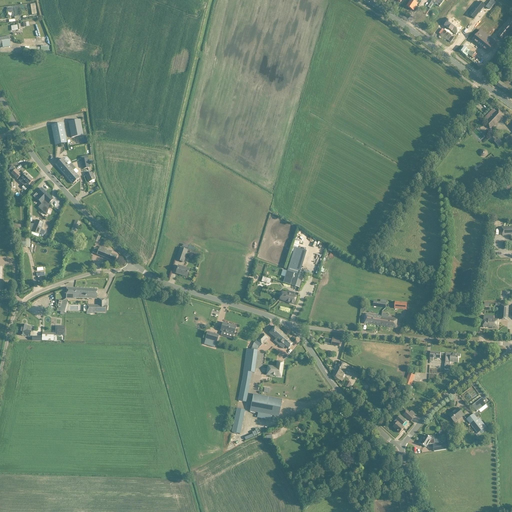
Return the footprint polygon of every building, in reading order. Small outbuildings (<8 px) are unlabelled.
[(411,0),(407,7),(413,11),(418,4),(416,3),(417,0),(411,0)] [(480,2),(469,16),(473,20),(484,6),(480,2)] [(433,3),(428,10),(439,18),(442,13),(439,11),(441,9),(433,3)] [(450,19),(445,26),(456,35),(461,28),(450,19)] [(511,19),(500,34),(506,38),(511,31),(511,19)] [(469,20),(463,28),(468,31),(474,24),(469,20)] [(473,40),(472,40),(479,46),(480,46),(481,47),(488,53),(491,49),(493,46),(496,43),(493,40),(493,41),(491,44),(486,40),(488,36),(481,30),(473,40)] [(0,45),(1,48),(10,46),(9,37),(0,38),(0,45)] [(495,85),(511,97),(511,96),(511,92),(508,89),(505,85),(499,80),(495,85)] [(484,123),(491,129),(504,116),(497,109),(494,113),(484,123)] [(83,135),(80,119),(68,122),(71,138),(83,135)] [(67,143),(63,123),(51,126),(55,145),(67,143)] [(455,140),(459,142),(465,132),(462,129),(455,140)] [(494,141),(498,147),(503,144),(498,138),(494,141)] [(81,159),(83,169),(90,167),(88,158),(81,159)] [(80,178),(76,174),(78,172),(71,163),(69,166),(63,159),(56,165),(73,184),(80,178)] [(10,172),(17,179),(21,175),(15,169),(13,167),(9,172),(10,172)] [(86,175),(89,183),(95,180),(92,172),(86,175)] [(33,181),(26,174),(19,181),(24,186),(23,186),(26,189),(30,186),(29,185),(33,181)] [(40,195),(36,199),(41,204),(38,208),(46,215),(48,209),(46,207),(50,203),(53,199),(49,195),(41,188),(38,192),(37,193),(40,195)] [(43,223),(36,220),(32,232),(39,234),(43,223)] [(72,229),(76,231),(80,222),(75,220),(72,229)] [(511,226),(502,227),(502,235),(511,234),(511,226)] [(34,247),(34,241),(30,241),(30,237),(25,237),(25,247),(34,247)] [(111,254),(112,252),(99,247),(99,249),(95,248),(93,253),(96,255),(115,262),(117,256),(111,254)] [(176,260),(183,262),(187,251),(180,248),(176,260)] [(295,273),(291,285),(299,287),(304,272),(300,271),(305,254),(295,251),(290,269),(289,269),(288,271),(295,273)] [(176,273),(186,277),(189,269),(178,266),(176,273)] [(287,271),(284,283),(290,285),(294,273),(287,271)] [(66,299),(76,299),(76,298),(97,299),(97,290),(67,288),(66,299)] [(282,292),(280,300),(289,303),(294,304),(296,297),(290,295),(291,293),(286,291),(286,293),(282,292)] [(105,305),(105,299),(99,299),(98,302),(97,302),(97,305),(86,304),(86,312),(94,312),(94,313),(105,313),(105,305)] [(67,306),(68,302),(62,301),(59,311),(61,312),(66,313),(68,306),(67,306)] [(508,320),(509,305),(500,305),(500,320),(508,320)] [(364,323),(380,326),(382,316),(368,314),(368,315),(365,315),(364,323)] [(396,328),(397,319),(382,316),(380,326),(396,328)] [(498,329),(499,320),(492,319),(492,320),(484,319),(483,328),(492,328),(492,329),(498,329)] [(223,323),(220,331),(222,331),(221,335),(232,339),(233,335),(234,335),(236,327),(223,323)] [(19,335),(24,336),(30,338),(31,331),(31,330),(32,327),(28,326),(21,324),(19,335)] [(281,332),(274,326),(269,333),(276,339),(281,332)] [(207,332),(205,339),(217,342),(219,335),(207,332)] [(293,343),(285,336),(281,332),(276,339),(274,341),(283,349),(285,347),(288,349),(293,343)] [(254,373),(257,351),(258,347),(262,344),(264,342),(268,338),(263,333),(256,339),(257,340),(254,343),(251,350),(247,349),(243,371),(254,373)] [(339,346),(341,338),(333,337),(331,345),(339,346)] [(430,352),(430,360),(433,360),(433,358),(440,359),(441,353),(430,352)] [(445,369),(450,370),(450,362),(458,363),(459,358),(460,358),(460,354),(446,353),(445,369)] [(332,376),(342,381),(345,375),(343,374),(348,365),(340,361),(332,376)] [(281,377),(282,368),(268,366),(267,375),(281,377)] [(405,384),(410,386),(414,375),(409,373),(405,384)] [(279,417),(282,400),(253,394),(250,411),(279,417)] [(482,397),(472,406),(477,412),(486,405),(484,402),(485,401),(482,397)] [(458,409),(459,410),(454,413),(453,412),(449,415),(455,422),(464,415),(458,408),(458,409)] [(245,410),(237,409),(232,433),(240,434),(245,410)] [(404,415),(407,418),(411,421),(414,417),(416,415),(412,411),(409,413),(408,411),(404,415)] [(484,429),(486,427),(480,418),(478,420),(473,414),(466,420),(477,434),(476,435),(477,436),(482,433),(485,430),(484,429)] [(395,426),(393,427),(400,433),(404,428),(402,426),(406,421),(400,416),(393,423),(395,426)] [(428,445),(435,444),(434,436),(429,436),(429,437),(426,435),(424,438),(423,438),(421,441),(422,441),(421,444),(426,447),(428,445)] [(433,445),(434,452),(446,450),(445,443),(433,445)] [(390,471),(386,463),(381,465),(385,474),(390,471)]
